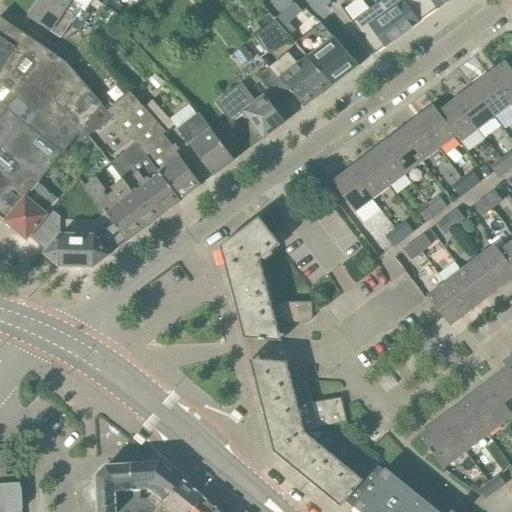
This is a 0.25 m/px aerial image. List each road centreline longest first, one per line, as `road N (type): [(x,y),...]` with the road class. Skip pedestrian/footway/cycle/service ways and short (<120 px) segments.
road 1 (residential): [(56,337),(236,188),(509,0)]
road 2 (tertiary): [(280,511),(123,379),(56,337)]
road 3 (residential): [(319,356),(388,421),(511,328)]
road 4 (residential): [(74,511),(64,447),(10,386)]
